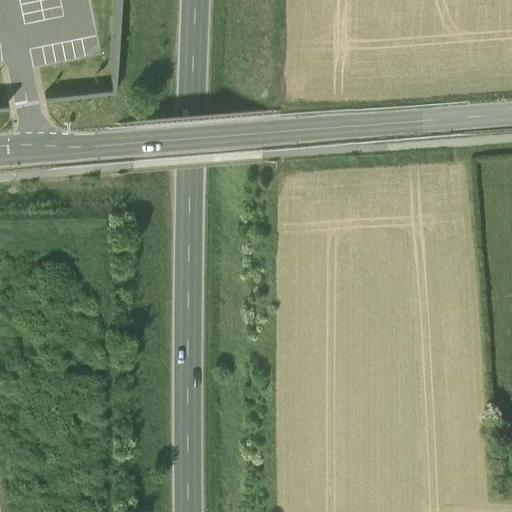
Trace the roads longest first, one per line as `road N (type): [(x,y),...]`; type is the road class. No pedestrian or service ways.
road 1 (primary): [(189,511),(198,0)]
road 2 (tertiary): [(511,112),(133,145)]
road 3 (tertiary): [(0,155),(133,145)]
